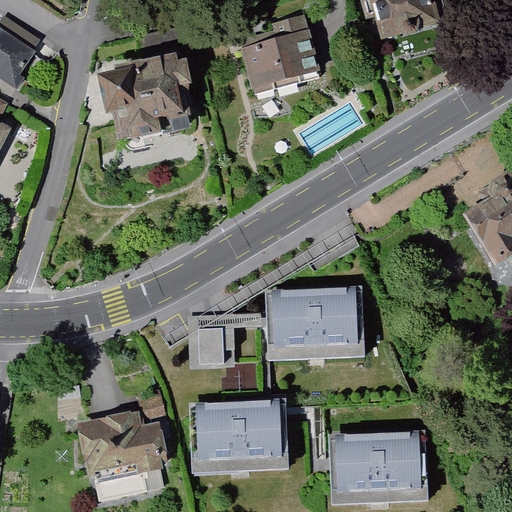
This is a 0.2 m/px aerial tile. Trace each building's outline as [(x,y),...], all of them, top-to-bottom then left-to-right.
[(372,0),(382,34),(455,15),(451,0),(372,0)] [(276,40),(244,48),(254,89),(318,73),(306,23),(273,31),(276,40)] [(43,56),(0,29),(0,73),(23,88),(43,56)] [(184,49),(101,65),(110,111),(124,108),(130,136),(198,123),(184,49)] [(10,105),(0,100),(0,150),(13,126),(2,120),(10,105)] [(511,114),(490,126),(502,146),(511,140),(511,114)] [(479,201),(460,213),(497,267),(511,259),(511,167),(510,167),(487,179),(487,186),(475,192),(479,201)] [(267,293),(270,362),(365,358),(362,288),(267,293)] [(235,318),(191,319),(192,366),(227,366),(236,366),(235,318)] [(142,409),(81,421),(92,475),(138,465),(140,474),(179,466),(164,395),(140,399),(142,409)] [(285,403),(190,407),(193,473),(288,469),(285,403)] [(425,432),(331,436),(334,504),(428,499),(425,432)]
